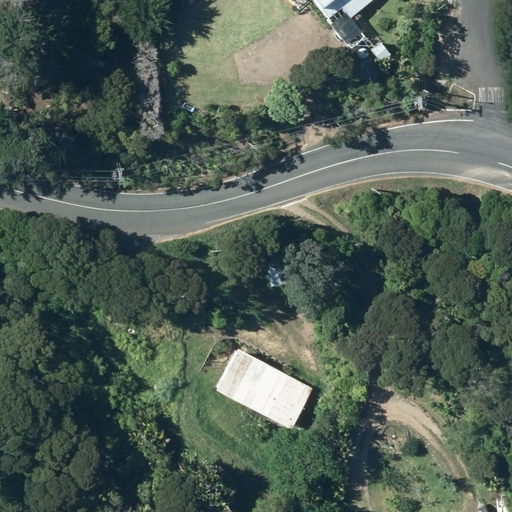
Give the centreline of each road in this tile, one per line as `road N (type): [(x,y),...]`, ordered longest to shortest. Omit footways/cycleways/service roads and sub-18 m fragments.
road 1 (tertiary): [(0,190),(149,211),(242,195),(384,151),(455,151)]
road 2 (residential): [(473,0),(455,151)]
